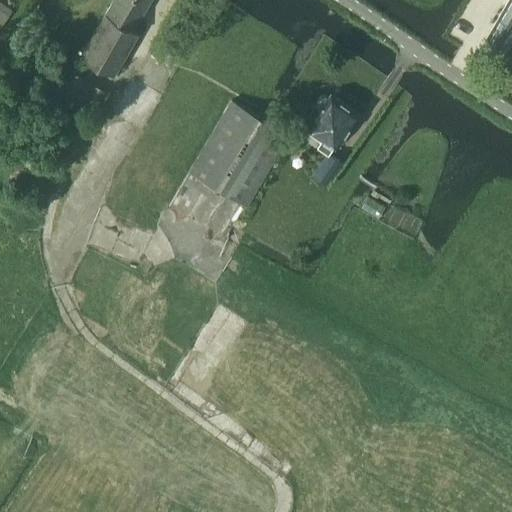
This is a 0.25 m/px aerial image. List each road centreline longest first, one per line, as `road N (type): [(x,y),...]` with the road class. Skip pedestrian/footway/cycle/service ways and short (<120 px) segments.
road 1 (track): [(281,511),(284,496),(270,472),(99,347),(59,284),(142,82),(141,47),(168,0)]
road 2 (unclassified): [(511,113),(347,0)]
